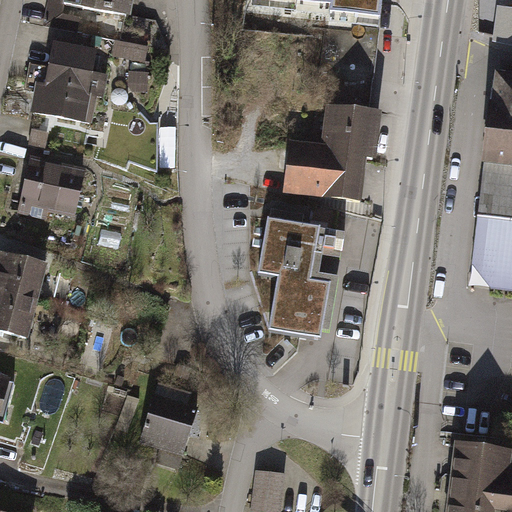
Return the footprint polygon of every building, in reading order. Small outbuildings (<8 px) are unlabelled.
[(65,0),(65,3),(126,15),(128,0),(65,0)] [(381,0),(309,0),(334,2),(333,11),(380,15),(381,0)] [(52,25),(80,34),(83,24),(55,15),(52,25)] [(341,108),(370,111),(373,80),(366,79),(370,33),(326,29),(322,73),(344,75),(341,108)] [(80,47),(57,43),(52,68),(48,87),(96,96),(104,98),(108,76),(93,73),(96,56),(79,52),(80,47)] [(48,87),(52,68),(32,65),(27,90),(39,92),(35,113),(91,123),(96,96),(48,87)] [(511,69),(499,67),(470,271),(511,277),(511,69)] [(328,148),(293,144),(288,186),(314,189),(314,194),(359,199),(364,157),(375,158),(379,112),(370,111),(341,108),(332,107),(328,148)] [(85,172),(33,161),(22,213),(45,218),(47,209),(76,216),(85,172)] [(321,231),(269,222),(259,278),(279,282),(270,334),(322,344),(332,288),(311,284),(321,231)] [(3,256),(0,266),(0,291),(36,301),(45,267),(3,256)] [(0,291),(0,328),(27,336),(36,301),(0,291)] [(0,411),(2,404),(10,406),(16,385),(0,380),(0,411)] [(196,401),(154,390),(141,440),(183,451),(196,401)] [(508,446),(450,439),(441,511),(511,511),(511,481),(504,481),(508,446)] [(279,511),(284,477),(258,473),(253,511),(279,511)]
